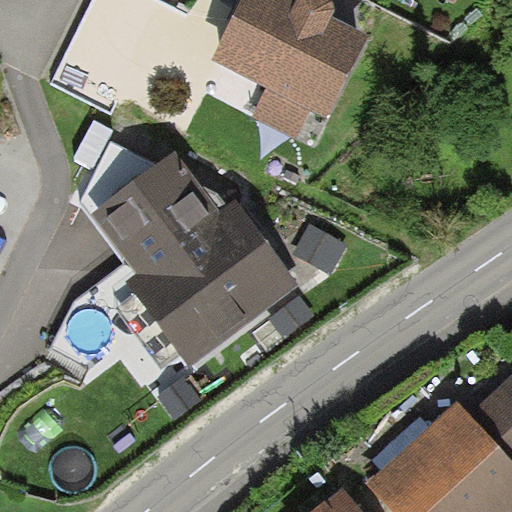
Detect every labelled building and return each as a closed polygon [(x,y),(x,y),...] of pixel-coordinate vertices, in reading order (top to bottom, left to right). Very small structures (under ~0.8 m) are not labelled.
[(299,0),(298,3),(292,0),(245,0),(214,61),(326,118),(366,40),(333,23),(336,17),(334,7),(317,0),(299,0)] [(188,237),(183,230),(80,306),(57,351),(87,366),(114,345),(154,398),(300,287),(267,243),(236,202),(188,237)] [(308,224),(293,251),(334,273),(348,246),(308,224)] [(511,511),(511,372),(466,413),(460,406),(367,488),(388,511),(511,511)] [(357,511),(342,494),(319,511),(357,511)]
